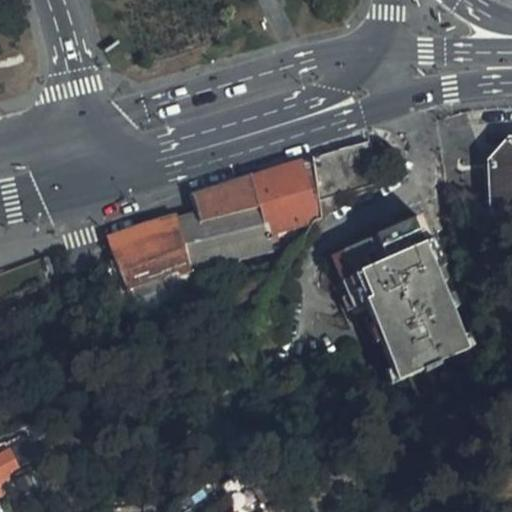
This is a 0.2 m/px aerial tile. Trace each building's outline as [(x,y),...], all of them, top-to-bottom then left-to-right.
[(511,197),(511,141),(508,142),(488,164),(491,199),(511,197)] [(379,177),(368,142),(312,160),(318,199),(338,191),(341,198),(372,186),(379,177)] [(318,199),(312,160),(254,179),(268,236),(312,225),(321,223),(318,199)] [(486,161),(465,163),(467,192),(488,190),(486,161)] [(273,253),(268,236),(254,179),(194,199),(198,215),(182,222),(192,274),(273,253)] [(327,259),(338,284),(350,310),(363,304),(397,377),(463,348),(453,327),(456,325),(432,273),(442,269),(418,217),(408,222),(404,217),(341,246),(344,252),(327,259)] [(130,297),(192,274),(182,222),(181,218),(153,224),(109,238),(130,297)] [(350,310),(338,284),(330,288),(342,314),(350,310)] [(0,486),(2,485),(0,480),(0,475),(19,463),(11,450),(0,456),(0,486)]
